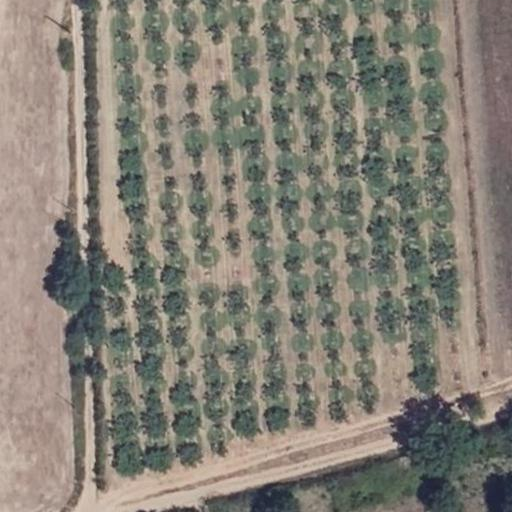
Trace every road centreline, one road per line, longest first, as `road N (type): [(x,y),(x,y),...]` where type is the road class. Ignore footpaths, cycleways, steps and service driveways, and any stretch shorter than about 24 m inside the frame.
road 1 (track): [(73,0),(90,440),(74,511)]
road 2 (track): [(511,414),(149,511)]
